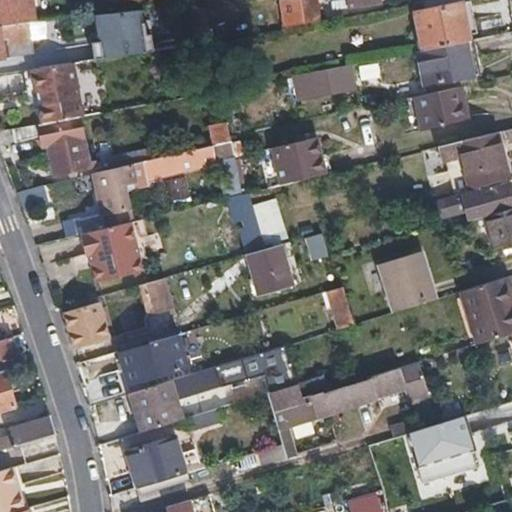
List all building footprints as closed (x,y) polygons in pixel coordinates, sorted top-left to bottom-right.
[(0,0),(0,24),(29,22),(28,0),(0,0)] [(313,0),(296,0),(299,23),(316,20),(313,0)] [(467,41),(477,39),(469,2),(413,12),(416,28),(413,30),(417,51),(467,41)] [(89,14),(91,57),(146,55),(144,12),(89,14)] [(0,24),(0,57),(8,57),(8,54),(30,51),(29,22),(0,24)] [(475,76),(467,41),(417,51),(415,51),(422,87),(475,76)] [(79,62),(71,63),(73,72),(81,71),(79,62)] [(71,63),(23,70),(28,93),(36,91),(42,90),(44,102),(37,103),(40,123),(76,116),(77,116),(81,115),(73,72),(71,63)] [(352,88),(347,64),(298,74),(303,98),(352,88)] [(461,97),(458,85),(452,86),(455,98),(461,97)] [(455,98),(452,86),(414,94),(420,125),(465,116),(461,97),(455,98)] [(42,90),(36,91),(37,103),(44,102),(42,90)] [(40,123),(11,128),(13,142),(36,136),(37,147),(45,146),(50,176),(93,167),(92,161),(85,161),(77,116),(76,116),(40,123)] [(226,131),(224,122),(208,125),(212,145),(228,141),(226,131)] [(511,140),(511,127),(502,130),(504,142),(511,140)] [(476,138),(475,137),(468,138),(432,147),(435,157),(448,155),(445,147),(457,145),(467,191),(478,188),(508,180),(496,135),(476,138)] [(270,148),(280,185),(306,178),(317,175),(308,138),(270,148)] [(228,141),(212,145),(214,162),(232,158),(228,141)] [(92,173),(91,174),(101,212),(75,218),(78,234),(117,225),(132,221),(125,191),(134,187),(134,182),(214,162),(212,145),(138,163),(107,170),(92,173)] [(104,159),(107,170),(138,163),(136,153),(104,159)] [(226,198),(228,197),(241,194),(236,175),(221,178),(226,198)] [(479,190),(478,188),(467,191),(446,197),(451,216),(475,209),(477,217),(482,215),(511,206),(511,205),(507,183),(479,190)] [(240,228),(248,254),(266,248),(252,206),(248,192),(241,194),(228,197),(235,222),(243,220),(245,227),(240,228)] [(266,248),(279,245),(288,242),(273,199),(252,206),(266,248)] [(511,246),(511,206),(482,215),(492,252),(511,246)] [(78,234),(83,255),(87,254),(94,282),(140,271),(136,255),(143,253),(135,220),(132,221),(117,225),(78,234)] [(326,255),(321,233),(309,236),(316,258),(324,256),(326,255)] [(248,254),(246,254),(257,294),(291,284),(279,245),(266,248),(248,254)] [(389,312),(433,298),(418,250),(374,264),(389,312)] [(511,332),(511,309),(508,296),(511,294),(506,275),(460,290),(477,344),(511,332)] [(161,278),(144,283),(153,308),(169,303),(161,278)] [(96,302),(59,313),(69,345),(105,334),(96,302)] [(332,307),(338,327),(352,323),(345,302),(332,307)] [(172,336),(146,343),(146,346),(116,355),(125,384),(182,366),(172,336)] [(0,357),(14,354),(9,338),(0,340),(0,357)] [(284,344),(128,393),(140,431),(180,419),(171,387),(189,388),(190,389),(218,382),(219,387),(265,373),(272,390),(295,383),(284,344)] [(425,393),(416,363),(399,369),(321,392),(327,411),(402,388),(406,399),(425,393)] [(0,412),(14,409),(2,371),(0,371),(0,412)] [(295,383),(272,390),(264,392),(268,408),(300,398),(295,383)] [(284,424),(327,411),(321,392),(300,398),(268,408),(278,441),(287,438),(284,424)] [(216,407),(188,416),(191,430),(221,421),(216,407)] [(429,427),(369,446),(372,460),(421,446),(426,461),(441,457),(440,454),(457,448),(460,452),(503,438),(495,408),(450,422),(456,441),(436,447),(429,427)] [(0,450),(53,435),(52,427),(49,417),(8,429),(11,439),(0,442),(0,450)] [(383,438),(411,429),(408,419),(381,427),(383,438)] [(124,451),(134,487),(158,479),(184,471),(172,434),(147,441),(147,444),(126,450),(124,451)] [(125,446),(126,450),(147,444),(147,441),(147,439),(125,446)] [(253,449),(257,463),(282,455),(278,441),(253,449)] [(389,471),(398,469),(411,465),(407,453),(385,459),(389,471)] [(0,511),(11,511),(21,510),(18,495),(21,493),(14,467),(0,471),(0,511)] [(378,488),(401,481),(398,469),(389,471),(375,474),(378,488)] [(158,479),(161,491),(187,482),(184,471),(158,479)] [(511,497),(511,477),(509,478),(507,472),(474,482),(481,506),(511,497)] [(416,498),(410,478),(401,481),(378,488),(382,507),(416,498)] [(158,479),(134,487),(138,498),(161,491),(158,479)] [(348,511),(381,511),(377,493),(345,500),(348,511)]
